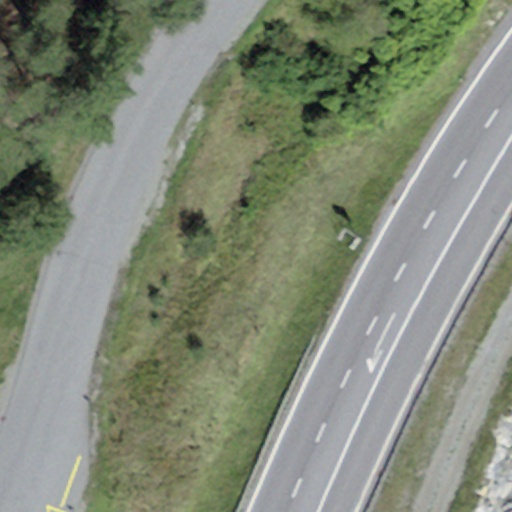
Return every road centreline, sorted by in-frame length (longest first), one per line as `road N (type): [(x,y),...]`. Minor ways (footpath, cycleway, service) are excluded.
road 1 (unclassified): [(0,505),(74,275),(107,199),(233,0)]
road 2 (primary): [(511,112),(338,430),(303,511)]
road 3 (track): [(428,511),(511,319)]
